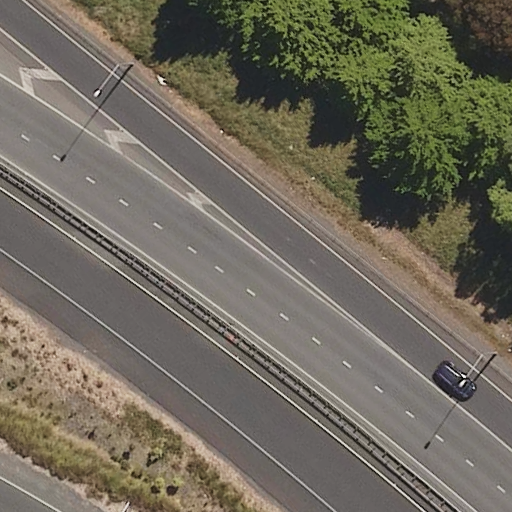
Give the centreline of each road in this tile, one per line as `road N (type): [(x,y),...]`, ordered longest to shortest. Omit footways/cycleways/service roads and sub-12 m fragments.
road 1 (motorway): [(0,5),(511,422)]
road 2 (motorway): [(0,122),(343,358),(511,499)]
road 3 (motorway): [(377,511),(262,414),(0,222)]
